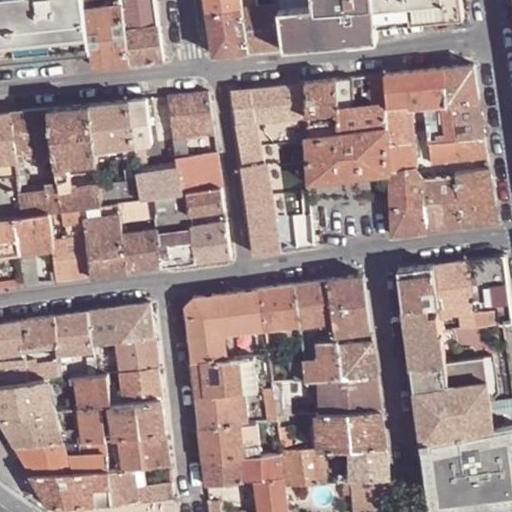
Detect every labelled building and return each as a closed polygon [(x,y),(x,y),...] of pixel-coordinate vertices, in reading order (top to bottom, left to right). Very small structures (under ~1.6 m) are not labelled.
[(0,0),(0,54),(76,48),(68,0),(0,0)] [(68,0),(76,48),(89,46),(83,0),(68,0)] [(83,0),(89,46),(92,46),(87,8),(86,2),(85,0),(83,0)] [(95,0),(86,2),(87,8),(95,8),(94,5),(98,4),(96,0),(95,0)] [(156,0),(121,0),(122,6),(125,28),(160,26),(156,0)] [(206,0),(208,11),(243,8),(243,6),(242,0),(206,0)] [(282,43),(316,39),(314,17),(311,0),(310,0),(284,2),(278,3),(282,43)] [(311,0),(314,17),(327,15),(330,44),(378,39),(377,25),(374,0),(311,0)] [(374,0),(377,25),(463,16),(460,0),(374,0)] [(248,52),(283,48),(282,43),(278,3),(265,4),(259,5),(243,6),(243,8),(248,52)] [(95,68),(130,64),(125,28),(122,6),(95,8),(87,8),(92,46),(93,50),(95,68)] [(214,55),(248,52),(243,8),(208,11),(214,55)] [(317,45),(330,44),(327,15),(314,17),(316,39),(317,45)] [(166,61),(160,26),(125,28),(130,64),(166,61)] [(316,39),(282,43),(283,48),(317,45),(316,39)] [(0,54),(0,60),(93,50),(92,46),(89,46),(76,48),(0,54)] [(446,68),(443,103),(479,99),(474,64),(446,68)] [(446,68),(416,71),(415,103),(415,106),(417,106),(430,104),(443,103),(446,68)] [(387,104),(387,106),(415,103),(416,71),(386,74),(387,104)] [(370,75),(372,106),(387,104),(386,74),(370,75)] [(354,108),(353,77),(336,79),(337,110),(354,108)] [(308,116),(338,112),(337,110),(336,79),(305,82),(305,86),(306,85),(308,116)] [(259,121),(308,116),(306,85),(305,86),(254,91),(259,121)] [(244,166),(266,162),(265,156),(263,145),(259,121),(254,91),(233,93),(244,166)] [(209,92),(169,97),(172,116),(175,137),(186,136),(214,133),(209,92)] [(155,118),(172,116),(169,97),(153,98),(155,118)] [(147,98),(130,100),(135,145),(136,147),(154,144),(147,98)] [(485,135),(479,99),(443,103),(430,104),(430,116),(428,140),(429,140),(485,135)] [(130,100),(90,104),(96,150),(109,149),(135,145),(130,100)] [(420,180),(421,180),(417,173),(415,169),(417,118),(417,106),(415,106),(415,103),(387,106),(386,171),(387,172),(388,182),(420,180)] [(90,104),(51,108),(55,148),(57,164),(69,164),(78,162),(88,161),(97,160),(96,150),(90,104)] [(387,106),(387,104),(372,106),(354,108),(337,110),(338,112),(338,137),(309,140),(309,150),(310,160),(311,181),(386,171),(387,106)] [(430,116),(430,104),(417,106),(417,118),(430,116)] [(15,152),(55,148),(51,108),(11,112),(15,152)] [(0,113),(0,163),(17,161),(15,152),(11,112),(0,113)] [(338,137),(338,112),(308,116),(309,140),(338,137)] [(259,121),(263,145),(286,142),(309,140),(308,116),(259,121)] [(487,156),(485,135),(429,140),(428,140),(431,163),(487,156)] [(186,136),(175,137),(176,141),(176,149),(177,155),(178,158),(188,157),(186,136)] [(286,142),(263,145),(265,156),(287,154),(286,142)] [(186,193),(222,187),(217,152),(188,157),(178,158),(179,168),(183,193),(186,193)] [(161,170),(179,168),(178,158),(177,155),(170,157),(159,157),(161,170)] [(0,218),(8,217),(6,203),(21,201),(21,194),(20,189),(19,181),(17,165),(17,161),(0,163),(0,218)] [(254,254),(279,250),(269,174),(266,162),(244,166),(242,167),(254,254)] [(26,164),(17,165),(19,181),(27,180),(26,164)] [(57,164),(59,178),(71,177),(69,164),(57,164)] [(138,165),(130,166),(131,170),(133,170),(134,180),(140,180),(140,173),(138,167),(138,165)] [(183,193),(179,168),(161,170),(145,172),(140,173),(140,180),(142,199),(152,197),(183,193)] [(497,222),(489,168),(456,172),(457,175),(455,176),(461,226),(497,222)] [(461,226),(455,176),(425,179),(421,180),(420,180),(425,231),(461,226)] [(71,177),(59,178),(60,189),(60,191),(72,189),(71,177)] [(27,180),(19,181),(20,189),(28,187),(27,180)] [(101,185),(103,204),(118,202),(142,199),(140,180),(134,180),(101,185)] [(392,235),(425,231),(420,180),(388,182),(392,235)] [(60,191),(62,209),(83,206),(102,204),(103,204),(101,185),(72,189),(60,191)] [(186,193),(189,215),(225,210),(222,187),(186,193)] [(21,201),(23,214),(49,211),(62,209),(60,191),(60,189),(21,194),(21,201)] [(183,193),(152,197),(155,216),(157,226),(190,221),(189,215),(186,193),(183,193)] [(120,213),(121,220),(155,216),(152,197),(142,199),(118,202),(120,213)] [(83,206),(85,217),(103,215),(102,204),(83,206)] [(49,211),(51,226),(66,224),(79,223),(86,221),(85,217),(83,206),(62,209),(49,211)] [(20,252),(54,246),(53,240),(52,234),(51,226),(49,211),(23,214),(15,216),(20,252)] [(93,276),(128,271),(123,234),(123,231),(121,225),(121,220),(120,213),(103,215),(85,217),(86,221),(86,226),(87,235),(93,276)] [(0,254),(20,252),(15,216),(8,217),(0,218),(0,254)] [(231,256),(227,222),(220,222),(191,227),(191,231),(196,261),(231,256)] [(66,224),(66,238),(87,235),(86,226),(79,227),(79,223),(66,224)] [(128,271),(162,266),(158,236),(157,231),(157,229),(123,234),(128,271)] [(196,261),(191,231),(163,234),(158,236),(162,266),(196,261)] [(93,276),(87,235),(66,238),(58,239),(53,240),(54,246),(57,272),(58,281),(93,276)] [(502,254),(465,259),(471,311),(473,325),(499,321),(510,320),(502,254)] [(24,278),(24,285),(38,283),(34,259),(21,261),(24,278)] [(436,302),(437,315),(459,313),(471,311),(465,259),(432,263),(436,302)] [(396,268),(402,306),(436,302),(432,263),(396,268)] [(333,324),(335,332),(353,329),(370,327),(362,273),(328,277),(333,319),(333,324)] [(328,277),(294,282),(299,323),(333,319),(328,277)] [(24,278),(4,280),(5,288),(17,286),(24,285),(24,278)] [(294,282),(259,287),(263,327),(299,323),(294,282)] [(184,306),(190,361),(227,358),(224,333),(230,332),(263,327),(259,287),(192,295),(184,306)] [(88,310),(91,341),(117,337),(153,333),(150,301),(124,305),(88,310)] [(402,306),(405,335),(438,330),(438,321),(437,315),(436,302),(402,306)] [(56,341),(57,354),(93,349),(91,341),(88,310),(53,314),(56,341)] [(459,313),(460,327),(473,325),(471,311),(459,313)] [(53,314),(18,319),(21,346),(28,345),(56,341),(53,314)] [(0,353),(22,351),(21,346),(18,319),(0,321),(0,353)] [(333,319),(299,323),(299,328),(333,324),(333,319)] [(438,330),(405,335),(420,441),(450,435),(494,428),(484,356),(445,361),(441,330),(438,330)] [(227,358),(233,357),(230,332),(224,333),(227,358)] [(157,366),(153,333),(117,337),(120,369),(157,366)] [(94,367),(95,372),(105,371),(120,369),(117,337),(91,341),(93,349),(94,367)] [(336,342),(336,338),(316,340),(318,354),(315,359),(303,361),(305,378),(315,378),(340,376),(336,342)] [(336,342),(340,376),(376,374),(371,340),(364,340),(336,342)] [(190,361),(194,394),(233,391),(242,390),(255,389),(251,356),(233,357),(227,358),(190,361)] [(0,361),(0,382),(25,380),(24,369),(23,358),(0,361)] [(292,362),(293,379),(305,378),(303,361),(292,362)] [(59,366),(58,362),(46,363),(47,366),(24,369),(25,380),(44,378),(52,376),(59,376),(60,376),(60,371),(59,366)] [(160,398),(157,366),(120,369),(123,396),(123,402),(160,398)] [(81,374),(84,406),(97,404),(108,403),(110,403),(107,380),(105,371),(95,372),(89,373),(81,374)] [(81,374),(76,374),(76,380),(78,401),(79,407),(84,406),(81,374)] [(380,409),(376,374),(340,376),(315,378),(318,413),(380,409)] [(0,415),(52,409),(44,378),(25,380),(0,382),(0,415)] [(295,415),(292,380),(271,380),(272,388),(274,406),(281,406),(283,416),(295,415)] [(263,389),(267,421),(275,420),(275,416),(274,406),(272,388),(263,389)] [(233,391),(237,417),(246,416),(242,390),(233,391)] [(194,394),(198,425),(237,423),(237,417),(233,391),(194,394)] [(164,431),(160,398),(123,402),(114,402),(110,403),(108,403),(112,436),(164,431)] [(80,432),(80,438),(101,437),(97,404),(84,406),(79,407),(77,407),(80,432)] [(274,406),(275,416),(283,416),(281,406),(274,406)] [(52,409),(0,415),(0,416),(15,443),(62,440),(55,409),(52,409)] [(385,443),(380,409),(318,413),(314,414),(315,424),(317,449),(319,448),(347,446),(385,443)] [(198,425),(202,459),(235,457),(259,455),(255,421),(246,422),(237,423),(198,425)] [(308,449),(317,449),(315,424),(306,425),(308,449)] [(276,429),(279,451),(289,450),(287,428),(276,429)] [(167,463),(164,431),(112,436),(116,467),(133,466),(144,465),(158,463),(167,463)] [(62,440),(68,458),(103,452),(101,437),(80,438),(75,439),(62,440)] [(15,443),(32,471),(71,470),(68,458),(62,440),(15,443)] [(349,471),(350,480),(389,478),(385,443),(347,446),(349,471)] [(281,476),(282,486),(323,483),(319,448),(317,449),(308,449),(289,450),(279,451),(278,451),(278,453),(281,476)] [(103,452),(68,458),(71,470),(89,469),(105,469),(105,463),(103,452)] [(235,457),(237,479),(253,479),(281,476),(278,453),(259,455),(235,457)] [(202,459),(205,483),(237,479),(235,457),(202,459)] [(144,465),(133,466),(134,486),(147,485),(144,465)] [(110,501),(136,499),(134,486),(133,466),(116,467),(110,468),(105,469),(108,484),(110,501)] [(61,511),(69,511),(73,501),(90,501),(90,484),(89,469),(71,470),(32,471),(51,505),(61,511)] [(89,469),(90,484),(108,484),(105,469),(89,469)] [(253,479),(257,511),(285,511),(286,511),(282,486),(281,476),(253,479)] [(352,510),(352,511),(394,511),(389,478),(350,480),(351,493),(352,510)] [(90,484),(90,501),(110,501),(108,484),(90,484)] [(134,486),(136,499),(170,495),(169,484),(147,485),(134,486)] [(69,511),(172,511),(170,495),(136,499),(110,501),(90,501),(73,501),(69,511)] [(221,511),(220,502),(206,502),(207,511),(221,511)]
